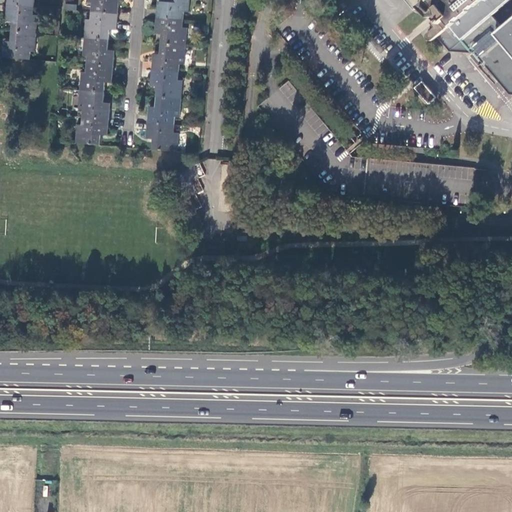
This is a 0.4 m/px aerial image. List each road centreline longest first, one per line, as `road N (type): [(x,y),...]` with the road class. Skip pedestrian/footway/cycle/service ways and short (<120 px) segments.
road 1 (trunk): [(0,404),(511,415)]
road 2 (trunk): [(305,379),(0,372)]
road 3 (trunk): [(511,318),(473,358),(352,367),(305,379)]
road 4 (trunk): [(511,385),(305,379)]
road 5 (residential): [(218,147),(230,0)]
road 6 (residential): [(140,0),(126,138)]
